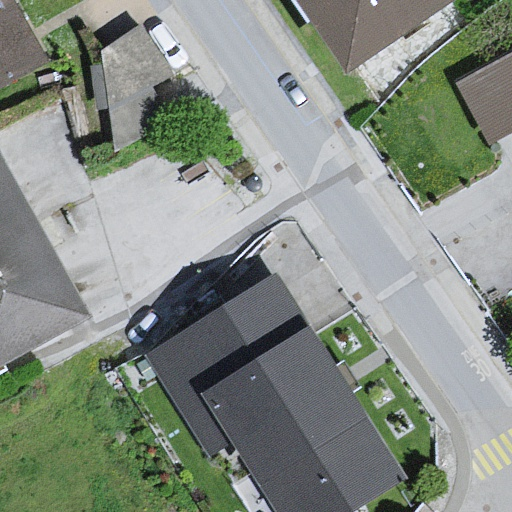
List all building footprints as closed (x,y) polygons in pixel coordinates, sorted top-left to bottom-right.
[(0,0),(0,90),(51,63),(16,0),(0,0)] [(454,0),(283,0),(343,88),(464,14),(454,0)] [(91,52),(137,127),(169,108),(152,81),(175,67),(145,19),(91,52)] [(511,58),(449,92),(488,154),(511,140),(511,58)] [(0,160),(0,362),(87,314),(0,160)] [(278,279),(158,352),(217,448),(235,427),(286,511),(336,511),(398,475),(278,279)]
